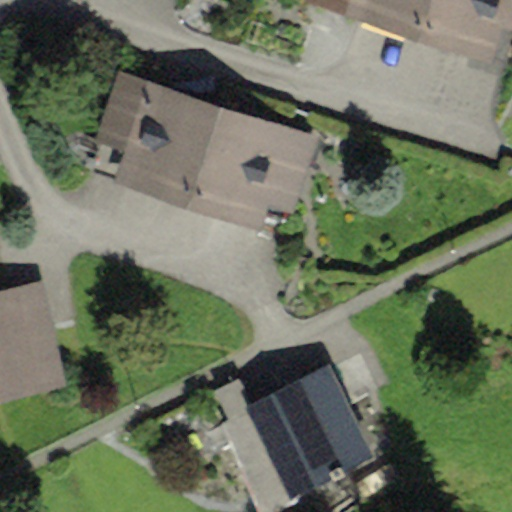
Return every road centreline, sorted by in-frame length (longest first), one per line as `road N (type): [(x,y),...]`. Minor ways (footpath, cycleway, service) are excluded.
road 1 (residential): [(37,0),(500,145)]
road 2 (residential): [(0,100),(34,187),(56,214),(96,237),(247,286),(282,340)]
